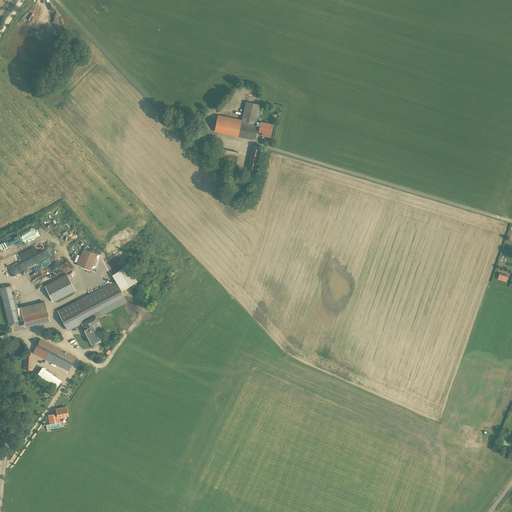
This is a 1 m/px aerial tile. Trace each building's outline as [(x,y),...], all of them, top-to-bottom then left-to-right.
[(242,120),(239,136),(253,139),(260,104),(246,101),(242,120)] [(242,120),(218,115),(214,131),(239,136),(242,120)] [(273,125),(256,121),(256,126),(260,127),(259,131),(263,131),(262,135),(270,137),(273,125)] [(261,148),(252,146),(247,168),(256,170),(261,148)] [(238,152),(220,148),(218,158),(236,162),(238,152)] [(218,175),(219,173),(218,170),(217,168),(215,167),(213,167),(211,167),(209,168),(207,170),(207,173),(207,175),(209,177),(211,178),(213,179),(215,178),(217,177),(218,175)] [(27,268),(45,259),(48,265),(58,260),(51,245),(22,259),(27,268)] [(94,253),(83,248),(81,254),(85,255),(92,258),(94,253)] [(85,255),(81,254),(77,265),(81,267),(85,255)] [(92,258),(85,255),(81,267),(88,269),(92,258)] [(129,286),(139,280),(130,264),(119,270),(129,286)] [(67,274),(45,286),(53,301),(75,290),(67,274)] [(116,280),(57,310),(67,330),(81,322),(96,315),(97,315),(95,311),(104,307),(124,296),(116,280)] [(19,321),(10,285),(0,287),(0,290),(8,324),(19,321)] [(44,301),(20,307),(25,326),(49,320),(44,301)] [(96,315),(81,322),(85,329),(94,325),(92,322),(98,320),(98,319),(96,315)] [(85,329),(92,343),(101,339),(95,328),(100,325),(98,320),(92,322),(94,325),(85,329)] [(24,350),(25,347),(24,344),(22,341),(19,339),(16,338),(12,339),(9,341),(8,344),(7,347),(8,351),(10,353),(13,355),(16,356),(19,355),(22,353),(24,350)] [(75,356),(40,338),(35,347),(71,365),(75,356)] [(71,365),(35,347),(32,353),(68,370),(71,365)] [(57,387),(63,379),(43,365),(38,373),(57,387)] [(66,406),(55,409),(57,417),(60,416),(61,417),(65,416),(64,415),(68,415),(66,406)] [(55,412),(48,414),(50,423),(57,422),(55,412)]
